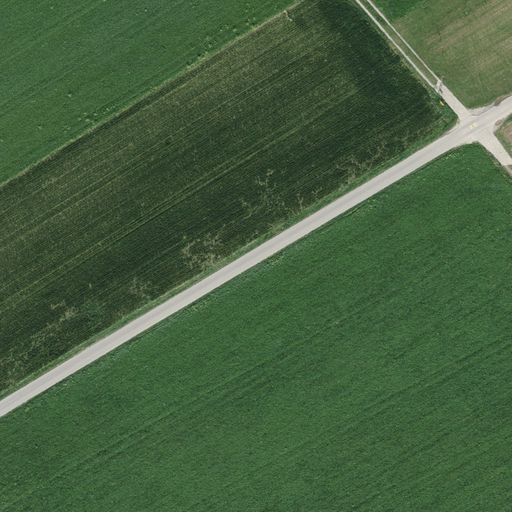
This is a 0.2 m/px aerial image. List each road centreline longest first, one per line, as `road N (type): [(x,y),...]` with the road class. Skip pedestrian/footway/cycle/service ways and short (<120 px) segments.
road 1 (unclassified): [(511,113),(0,413)]
road 2 (track): [(511,168),(361,0)]
